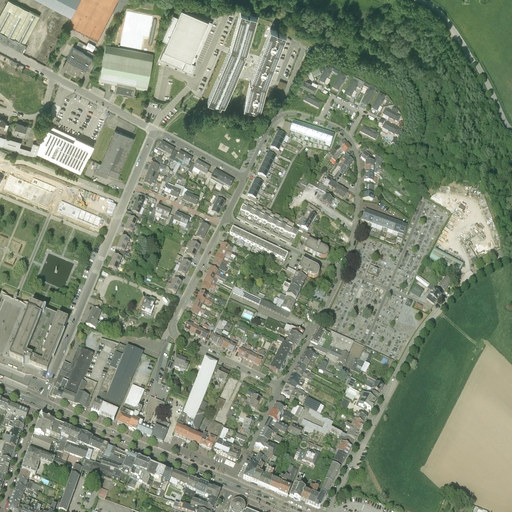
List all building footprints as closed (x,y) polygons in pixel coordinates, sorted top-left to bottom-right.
[(14,38),(25,44),(40,15),(8,0),(0,15),(0,31),(3,33),(14,39),(14,38)] [(38,0),(71,18),(75,11),(80,0),(38,0)] [(121,0),(115,13),(118,15),(124,5),(125,6),(127,2),(129,4),(131,0),(121,0)] [(181,7),(160,58),(192,72),(196,61),(213,21),(181,7)] [(228,51),(207,102),(220,108),(221,104),(224,105),(226,99),(244,57),(245,54),(246,52),(256,16),(240,11),(240,13),(230,48),(228,51)] [(286,34),(270,28),(252,71),(245,103),(243,108),(256,111),(257,109),(261,110),(266,85),(267,80),(286,34)] [(0,39),(11,45),(14,38),(14,39),(3,33),(0,39)] [(25,44),(14,38),(11,45),(22,51),(21,51),(22,51),(25,44)] [(83,50),(86,45),(79,41),(76,46),(83,50)] [(88,42),(88,43),(85,47),(92,51),(95,46),(88,42)] [(105,45),(98,81),(112,83),(111,89),(123,95),(133,97),(135,88),(146,90),(147,85),(152,59),(153,55),(105,45)] [(67,59),(85,69),(86,69),(86,68),(89,69),(90,70),(95,61),(98,55),(87,50),(85,54),(73,47),(66,58),(67,59)] [(81,76),(85,69),(67,59),(63,66),(73,71),(72,72),(75,73),(75,72),(81,76)] [(321,74),(320,72),(324,70),(322,66),(318,68),(312,72),(315,77),(321,74)] [(332,69),(326,66),(318,81),(324,84),(332,69)] [(345,76),(340,73),(332,89),(338,92),(345,76)] [(363,87),(364,84),(353,79),(352,80),(345,95),(350,98),(355,88),(361,91),(363,87)] [(317,88),(302,80),(299,85),(314,93),(317,88)] [(278,90),(280,90),(284,92),(287,83),(282,81),(278,90)] [(367,106),(374,91),(369,88),(368,89),(361,104),(367,106)] [(379,94),(371,109),(377,112),(385,97),(379,94)] [(321,104),(306,96),(303,101),(318,109),(321,104)] [(400,117),(385,109),(382,115),(397,122),(400,117)] [(0,117),(0,132),(6,134),(8,125),(4,124),(5,121),(2,120),(2,119),(0,117)] [(27,126),(17,123),(14,132),(24,135),(27,126)] [(46,123),(37,154),(80,174),(94,145),(91,143),(75,136),(75,137),(53,126),(46,123)] [(400,131),(385,123),(382,128),(397,136),(400,131)] [(298,124),(295,133),(300,135),(303,126),(298,124)] [(303,126),(300,135),(305,136),(308,127),(303,126)] [(308,127),(305,136),(310,138),(313,129),(308,127)] [(378,135),(363,127),(360,133),(375,140),(378,135)] [(313,129),(310,138),(315,140),(318,131),(313,129)] [(96,168),(94,173),(106,178),(106,177),(108,173),(118,177),(134,138),(132,138),(115,131),(101,164),(99,169),(96,168)] [(318,131),(315,140),(320,141),(323,133),(318,131)] [(278,133),(275,138),(283,142),(286,137),(280,134),(278,133)] [(323,133),(320,141),(326,143),(328,134),(323,133)] [(328,134),(326,143),(331,145),(334,136),(328,134)] [(21,142),(5,137),(2,147),(18,151),(21,142)] [(275,138),(273,143),(281,147),(283,142),(275,138)] [(334,156),(337,153),(346,145),(344,141),(337,147),(334,149),(333,148),(328,153),(333,157),(334,156)] [(39,145),(33,143),(29,154),(36,156),(39,145)] [(273,143),(270,149),(272,150),(271,153),(279,156),(280,153),(278,152),(281,147),(273,143)] [(164,153),(168,147),(161,144),(158,150),(164,153)] [(344,155),(350,149),(346,145),(337,153),(334,156),(333,157),(331,159),(335,162),(340,156),(343,153),(344,155)] [(174,150),(168,147),(164,153),(170,156),(169,159),(172,161),(176,153),(173,151),(174,150)] [(365,148),(361,153),(363,155),(360,158),(365,162),(374,163),(374,162),(373,162),(371,160),(368,158),(370,156),(365,152),(367,150),(365,148)] [(178,164),(181,165),(182,163),(185,156),(179,153),(179,154),(176,153),(172,161),(178,164)] [(267,154),(265,159),(273,163),(276,158),(277,159),(279,156),(271,153),(270,155),(267,154)] [(334,180),(338,174),(343,167),(349,158),(346,155),(345,157),(344,157),(339,163),(339,164),(337,167),(331,175),(330,174),(328,177),(334,180)] [(185,156),(182,163),(184,164),(183,167),(189,170),(192,165),(190,163),(192,160),(185,156)] [(349,158),(343,167),(347,170),(352,162),(353,160),(352,159),(353,158),(350,156),(349,158)] [(379,166),(380,166),(383,161),(377,157),(373,162),(374,162),(379,166)] [(265,159),(262,165),(271,169),(273,163),(265,159)] [(149,171),(158,175),(161,169),(165,170),(165,171),(169,173),(170,172),(168,168),(162,165),(156,163),(154,166),(152,165),(149,171)] [(189,170),(190,170),(188,172),(191,174),(192,171),(194,169),(200,172),(203,166),(197,163),(195,166),(192,165),(189,170)] [(262,165),(260,170),(268,174),(271,169),(262,165)] [(204,178),(207,180),(210,174),(207,173),(209,169),(203,166),(200,172),(206,175),(204,178)] [(338,174),(342,177),(347,170),(343,167),(338,174)] [(378,169),(365,168),(364,172),(373,173),(373,174),(376,174),(381,178),(382,177),(380,175),(381,170),(378,169)] [(260,170),(257,175),(260,176),(258,179),(266,183),(267,180),(266,179),(268,174),(260,170)] [(153,180),(156,174),(149,171),(146,177),(153,180)] [(210,180),(216,184),(221,175),(214,172),(213,175),(210,174),(207,180),(205,184),(208,185),(210,180)] [(373,173),(364,172),(364,182),(372,182),(372,178),(373,174),(373,173)] [(420,177),(424,181),(424,182),(427,179),(427,180),(430,176),(426,172),(423,175),(422,175),(420,177)] [(342,177),(338,174),(334,180),(328,177),(326,181),(330,183),(329,186),(332,183),(335,185),(337,183),(342,177)] [(222,187),(224,185),(227,179),(221,175),(216,184),(222,187)] [(322,199),(323,200),(322,202),(329,207),(333,201),(328,198),(331,194),(326,191),(327,188),(317,182),(303,175),(294,189),(302,194),(305,188),(306,188),(307,185),(325,194),(324,196),(322,199)] [(143,187),(148,189),(152,191),(154,185),(155,185),(156,181),(153,180),(146,177),(144,184),(143,187)] [(167,178),(167,179),(165,184),(163,189),(165,190),(164,194),(170,196),(173,190),(167,187),(170,180),(167,178)] [(233,182),(227,179),(224,185),(230,188),(233,182)] [(255,181),(252,186),(260,190),(263,185),(264,186),(266,183),(258,179),(257,182),(255,181)] [(334,194),(342,199),(346,192),(335,185),(332,183),(329,186),(331,187),(330,188),(336,191),(334,194)] [(252,186),(250,191),(258,195),(260,190),(252,186)] [(173,190),(170,197),(177,199),(178,196),(181,197),(183,191),(181,190),(174,187),(173,190)] [(192,198),(185,195),(187,191),(184,190),(184,191),(183,191),(181,197),(184,198),(183,201),(189,204),(192,198)] [(250,191),(247,196),(250,197),(248,200),(256,204),(257,201),(256,200),(258,195),(250,191)] [(367,195),(363,194),(363,200),(373,201),(373,195),(373,191),(367,191),(367,195)] [(192,198),(189,204),(196,207),(196,205),(199,206),(204,194),(201,193),(198,200),(192,198)] [(216,196),(212,205),(221,210),(224,203),(222,202),(224,200),(216,196)] [(147,203),(148,200),(142,198),(141,200),(138,199),(135,205),(141,208),(144,210),(147,203)] [(243,206),(240,211),(246,214),(243,219),(242,221),(245,223),(246,221),(249,215),(252,210),(254,205),(249,203),(247,208),(243,206)] [(134,216),(135,216),(140,219),(141,216),(139,215),(141,208),(135,205),(132,212),(136,213),(134,216)] [(207,214),(213,217),(214,214),(218,216),(221,210),(212,205),(211,207),(212,208),(210,212),(209,211),(207,214)] [(160,219),(160,218),(164,210),(157,207),(156,210),(153,209),(148,222),(152,223),(155,217),(160,219)] [(252,210),(249,215),(254,218),(252,223),(251,225),(254,227),(255,225),(258,219),(260,214),(263,209),(258,207),(255,212),(252,210)] [(309,209),(304,217),(303,219),(312,225),(313,223),(316,218),(318,214),(310,209),(309,209)] [(160,218),(167,221),(165,224),(168,225),(172,217),(169,215),(170,212),(164,210),(160,218)] [(260,214),(258,219),(263,222),(260,228),(259,230),(263,231),(264,229),(266,223),(269,218),(271,213),(266,211),(264,216),(260,214)] [(365,211),(361,221),(366,222),(370,213),(365,211)] [(375,215),(370,213),(366,222),(372,224),(375,215)] [(180,223),(183,217),(176,214),(175,218),(172,217),(168,225),(171,227),(174,221),(180,223)] [(269,218),(266,223),(272,226),(269,232),(268,234),(271,235),(272,233),(275,228),(277,223),(278,222),(280,218),(275,215),(273,220),(269,218)] [(377,226),(380,217),(375,215),(372,224),(377,226)] [(127,224),(135,227),(137,221),(139,222),(140,219),(135,216),(133,220),(130,218),(127,224)] [(307,232),(312,225),(303,219),(298,216),(296,219),(300,222),(297,225),(307,232)] [(183,217),(180,223),(186,226),(185,229),(188,230),(191,222),(188,221),(189,220),(183,217)] [(386,219),(380,217),(377,226),(382,228),(386,219)] [(277,223),(275,228),(280,230),(278,236),(277,238),(280,239),(281,237),(284,232),(286,227),(288,222),(284,219),(281,224),(278,222),(277,223)] [(391,221),(386,219),(382,228),(388,230),(391,221)] [(197,230),(199,231),(205,235),(209,228),(208,228),(209,225),(201,221),(199,224),(200,224),(197,230)] [(388,230),(393,232),(396,223),(391,221),(388,230)] [(402,225),(396,223),(393,232),(398,234),(402,225)] [(127,235),(132,238),(134,234),(132,234),(135,227),(127,224),(124,230),(128,232),(127,235)] [(407,226),(402,225),(398,234),(403,236),(407,226)] [(286,227),(284,232),(292,236),(289,241),(288,243),(291,245),(298,232),(286,227)] [(232,228),(229,235),(237,238),(240,232),(232,228)] [(193,236),(192,239),(197,242),(199,239),(202,241),(205,235),(199,231),(196,238),(193,236)] [(240,232),(237,238),(245,242),(248,236),(240,232)] [(313,254),(312,256),(313,255),(315,256),(315,257),(315,256),(320,258),(322,259),(324,259),(326,258),(327,257),(328,254),(328,253),(328,251),(327,250),(325,249),(320,246),(320,245),(318,244),(317,245),(309,241),(310,237),(305,234),(303,233),(301,237),(308,241),(303,250),(313,254)] [(126,239),(122,237),(119,243),(127,246),(129,240),(131,241),(132,238),(127,235),(126,239)] [(248,236),(245,242),(253,246),(256,239),(248,236)] [(196,253),(199,247),(196,245),(197,242),(192,239),(190,242),(189,241),(186,247),(189,249),(196,253)] [(256,239),(253,246),(260,250),(264,243),(256,239)] [(127,246),(119,243),(117,249),(121,251),(119,254),(124,256),(126,253),(127,253),(128,249),(126,248),(127,246)] [(264,243),(260,250),(268,253),(271,247),(264,243)] [(222,244),(220,249),(231,255),(232,253),(231,253),(233,249),(222,244)] [(271,247),(268,253),(276,257),(279,251),(271,247)] [(193,259),(196,253),(189,249),(186,255),(184,254),(183,257),(188,260),(190,257),(193,259)] [(225,258),(226,255),(233,259),(234,256),(231,255),(220,249),(218,254),(225,258)] [(463,264),(436,249),(430,259),(459,273),(463,264)] [(279,251),(276,257),(284,261),(287,255),(279,251)] [(118,257),(114,256),(111,262),(119,265),(121,259),(123,260),(124,256),(119,254),(118,257)] [(218,254),(215,259),(231,267),(232,265),(224,261),(223,261),(225,258),(218,254)] [(188,260),(183,257),(181,260),(183,261),(180,267),(187,271),(190,265),(187,263),(188,260)] [(229,270),(231,267),(215,259),(213,264),(223,269),(224,268),(229,270)] [(113,269),(111,273),(117,275),(118,272),(116,271),(119,265),(111,262),(109,268),(113,269)] [(288,269),(287,272),(295,276),(305,281),(308,276),(311,278),(314,278),(315,278),(316,277),(317,277),(318,276),(318,275),(319,274),(319,273),(319,272),(318,271),(318,270),(302,262),(297,271),(301,272),(300,275),(288,269)] [(184,277),(187,271),(180,267),(177,273),(175,272),(174,275),(179,278),(181,275),(184,277)] [(221,276),(221,277),(217,275),(216,275),(218,272),(211,268),(208,273),(224,281),(225,281),(227,278),(221,276)] [(213,281),(215,278),(215,279),(222,283),(224,281),(208,273),(206,278),(213,281)] [(179,278),(174,275),(172,278),(174,279),(171,285),(178,289),(181,283),(178,281),(179,278)] [(289,289),(299,294),(305,281),(295,276),(290,288),(284,286),(289,289)] [(419,276),(416,280),(433,292),(434,291),(439,293),(441,291),(438,289),(437,290),(419,276)] [(446,276),(439,286),(445,291),(453,281),(446,276)] [(203,283),(218,290),(219,288),(214,285),(215,282),(213,281),(206,278),(203,283)] [(203,283),(201,288),(210,292),(211,289),(217,292),(218,290),(203,283)] [(175,295),(178,289),(171,285),(168,291),(166,290),(164,293),(170,296),(172,293),(175,295)] [(416,285),(414,288),(411,292),(419,298),(422,293),(424,291),(416,285)] [(288,293),(286,297),(295,302),(299,294),(289,289),(284,286),(282,290),(288,293)] [(439,294),(435,291),(434,291),(433,292),(432,292),(426,300),(434,306),(441,296),(444,293),(441,291),(439,293),(439,294)] [(200,292),(198,297),(209,303),(212,304),(213,302),(207,299),(206,300),(206,299),(207,296),(200,292)] [(281,295),(278,300),(285,303),(293,307),(295,302),(286,297),(281,295)] [(205,303),(208,305),(209,303),(198,297),(195,302),(202,306),(204,302),(205,302),(205,303)] [(145,312),(145,313),(150,316),(154,308),(152,308),(155,302),(146,298),(141,310),(145,312)] [(293,307),(285,303),(278,300),(276,298),(275,301),(280,303),(284,305),(282,307),(281,307),(280,309),(281,310),(284,311),(287,312),(290,313),(293,307)] [(96,300),(95,303),(94,306),(100,309),(102,303),(96,300)] [(195,302),(193,307),(208,314),(209,312),(202,309),(201,309),(202,306),(195,302)] [(31,307),(10,357),(46,372),(59,341),(68,321),(38,309),(31,306),(30,307),(31,307)] [(208,315),(208,314),(193,307),(191,312),(198,316),(199,312),(200,313),(204,315),(203,315),(207,317),(208,315)] [(89,317),(98,321),(101,312),(93,309),(91,312),(90,314),(90,316),(89,316),(89,317)] [(89,318),(86,325),(96,329),(98,323),(97,322),(98,321),(89,317),(88,318),(89,318)] [(194,324),(189,321),(190,318),(188,317),(187,320),(185,323),(187,323),(184,330),(189,333),(192,326),(194,324)] [(277,334),(279,329),(286,333),(300,339),(301,339),(303,333),(299,331),(291,328),(290,329),(268,319),(264,328),(277,334)] [(198,329),(192,326),(189,333),(195,335),(198,329)] [(195,335),(200,338),(203,331),(198,329),(195,335)] [(325,332),(318,329),(315,335),(314,337),(311,343),(310,343),(310,344),(315,346),(317,347),(318,345),(328,349),(330,346),(348,354),(348,355),(354,343),(331,332),(329,335),(325,332)] [(203,331),(200,338),(205,341),(209,334),(203,331)] [(214,335),(212,341),(211,342),(217,345),(222,334),(223,333),(221,332),(219,334),(216,333),(214,335)] [(286,333),(285,336),(289,337),(288,340),(297,345),(300,339),(286,333)] [(225,341),(227,337),(222,334),(217,345),(222,348),(225,341)] [(222,348),(227,350),(233,338),(231,337),(228,342),(225,341),(222,348)] [(292,349),(294,351),(297,345),(288,340),(287,340),(286,341),(283,340),(284,339),(280,337),(277,343),(283,345),(292,349)] [(235,339),(233,338),(227,350),(233,353),(237,343),(234,342),(235,339)] [(289,354),(292,349),(283,345),(281,349),(289,354)] [(348,354),(330,346),(328,349),(318,345),(317,347),(328,352),(330,353),(329,355),(338,359),(337,362),(339,363),(338,366),(342,369),(344,365),(349,355),(348,355),(348,354)] [(98,415),(114,422),(143,353),(126,346),(122,355),(116,352),(110,367),(117,370),(98,415)] [(317,347),(315,346),(313,349),(313,348),(313,349),(326,355),(328,352),(317,347)] [(252,355),(248,361),(254,364),(261,349),(259,348),(256,353),(253,352),(252,355)] [(64,363),(53,388),(55,389),(53,393),(53,392),(52,395),(52,396),(56,398),(59,400),(59,399),(61,400),(82,350),(77,349),(70,366),(64,363)] [(241,349),(237,356),(243,359),(246,352),(241,349)] [(261,349),(254,364),(259,367),(265,354),(264,353),(265,351),(261,349)] [(287,358),(289,354),(281,349),(278,353),(287,358)] [(306,351),(301,359),(313,365),(317,358),(316,357),(317,354),(308,349),(307,352),(306,351)] [(69,403),(73,405),(82,383),(84,378),(94,355),(82,350),(61,400),(65,401),(65,400),(69,402),(69,403)] [(246,352),(243,359),(248,361),(252,355),(246,352)] [(287,358),(278,353),(276,357),(285,362),(287,358)] [(361,371),(364,363),(365,364),(368,356),(363,354),(359,361),(360,361),(356,368),(356,369),(361,371)] [(186,360),(177,357),(174,365),(181,368),(181,369),(186,371),(188,365),(185,364),(186,360)] [(283,366),(285,362),(276,357),(274,361),(283,366)] [(204,358),(183,412),(178,423),(174,436),(175,436),(177,437),(178,438),(178,437),(182,439),(186,441),(191,429),(194,422),(194,420),(214,372),(216,366),(217,365),(209,361),(209,360),(204,358)] [(301,359),(298,365),(306,369),(308,366),(311,368),(313,365),(301,359)] [(322,363),(321,366),(319,369),(318,372),(323,374),(333,379),(334,376),(324,371),(327,365),(328,362),(323,360),(322,363)] [(274,361),(272,366),(280,370),(283,366),(274,361)] [(305,372),(306,369),(298,365),(295,370),(313,379),(314,377),(305,372)] [(222,370),(222,368),(216,366),(214,372),(217,374),(220,375),(222,370)] [(278,374),(280,370),(272,366),(269,370),(272,372),(278,374)] [(96,414),(98,415),(117,370),(110,367),(102,386),(91,412),(93,413),(93,414),(96,415),(96,414)] [(220,375),(217,374),(215,378),(219,380),(220,382),(222,381),(225,382),(227,378),(226,377),(228,373),(222,370),(220,375)] [(295,370),(292,376),(304,382),(307,384),(309,381),(311,382),(313,379),(295,370)] [(292,376),(289,381),(300,388),(301,388),(302,385),(305,387),(307,384),(304,382),(292,376)] [(84,378),(82,383),(86,385),(81,396),(88,398),(88,399),(90,400),(91,398),(97,384),(84,378)] [(286,387),(307,399),(309,396),(299,391),(300,388),(289,381),(286,387)] [(364,386),(379,394),(383,387),(375,383),(373,387),(372,386),(372,385),(366,382),(364,386)] [(84,409),(86,410),(87,410),(90,400),(88,399),(88,398),(81,396),(86,385),(82,383),(73,405),(83,409),(84,409)] [(132,386),(124,404),(133,408),(137,409),(137,408),(144,391),(132,386)] [(319,415),(320,415),(324,407),(320,405),(307,399),(286,387),(281,395),(289,400),(291,396),(297,399),(295,401),(310,410),(309,410),(315,413),(319,415)] [(251,401),(258,404),(261,399),(254,395),(255,394),(251,391),(250,393),(248,392),(247,395),(253,398),(251,401)] [(375,401),(378,396),(370,392),(367,397),(375,401)] [(364,408),(371,411),(375,401),(367,397),(361,394),(359,397),(359,398),(360,399),(357,403),(359,404),(358,407),(363,410),(364,408)] [(284,400),(280,397),(275,406),(285,412),(287,408),(281,406),(284,400)] [(150,398),(143,414),(135,433),(136,433),(150,439),(158,420),(165,404),(150,398)] [(199,446),(206,449),(216,424),(213,423),(214,420),(219,409),(221,410),(224,402),(219,399),(210,420),(198,446),(199,446)] [(248,406),(255,410),(258,404),(251,401),(250,404),(245,402),(243,407),(247,409),(248,406)] [(340,406),(344,408),(347,409),(349,404),(342,401),(340,406)] [(186,441),(192,444),(196,435),(205,414),(204,413),(207,404),(202,402),(201,405),(194,422),(191,429),(186,441)] [(5,403),(0,415),(2,417),(3,416),(5,417),(9,404),(5,403)] [(9,404),(5,417),(4,420),(13,423),(19,408),(15,407),(9,404)] [(275,406),(272,413),(281,418),(280,418),(287,421),(288,421),(291,423),(291,422),(292,421),(299,408),(295,405),(290,414),(285,412),(275,406)] [(19,408),(13,423),(23,426),(28,412),(19,408)] [(134,417),(128,429),(128,430),(135,433),(143,414),(140,413),(142,409),(137,408),(137,409),(134,417)] [(295,422),(296,423),(298,419),(299,419),(304,411),(303,410),(299,408),(292,421),(291,422),(294,424),(295,422)] [(120,426),(125,413),(121,411),(116,424),(116,425),(116,424),(120,426)] [(243,425),(251,428),(252,425),(254,421),(253,421),(253,420),(247,417),(248,415),(242,412),(237,422),(243,425)] [(124,427),(128,429),(134,417),(125,413),(120,426),(121,426),(121,427),(124,428),(124,427)] [(274,429),(278,431),(285,435),(289,427),(285,425),(284,427),(278,424),(279,422),(278,422),(280,418),(281,418),(272,413),(268,420),(272,422),(277,425),(274,429)] [(351,420),(354,422),(354,421),(363,426),(366,419),(357,415),(355,419),(352,417),(351,420)] [(49,437),(55,423),(42,418),(39,419),(40,419),(35,432),(49,437)] [(192,444),(198,446),(210,420),(206,418),(199,436),(196,435),(192,444)] [(23,426),(13,423),(4,420),(1,426),(8,428),(12,430),(12,429),(21,432),(23,426)] [(158,420),(150,439),(162,444),(170,426),(158,421),(158,420)] [(272,422),(268,420),(267,421),(263,430),(274,435),(275,436),(278,431),(274,429),(274,430),(270,428),(272,422)] [(354,421),(354,422),(352,426),(346,423),(344,426),(350,429),(358,434),(363,426),(354,421)] [(64,427),(62,426),(60,426),(57,424),(55,423),(49,437),(48,440),(58,443),(64,427)] [(327,436),(329,433),(328,433),(330,428),(333,423),(324,424),(322,429),(320,433),(327,436)] [(211,451),(213,452),(223,428),(224,427),(216,424),(206,449),(211,451)] [(240,433),(247,435),(247,434),(249,434),(250,431),(250,430),(251,428),(243,425),(242,429),(240,428),(238,431),(240,432),(240,433)] [(299,438),(302,431),(295,428),(295,427),(293,426),(290,430),(289,433),(299,438)] [(72,430),(64,427),(58,443),(55,452),(62,455),(63,453),(72,430)] [(220,455),(226,439),(224,438),(226,433),(227,433),(227,431),(228,431),(223,428),(213,452),(220,455)] [(328,433),(329,433),(338,439),(339,438),(338,442),(341,443),(351,448),(354,441),(346,437),(342,434),(330,428),(328,433)] [(8,435),(10,436),(9,438),(18,441),(21,433),(21,432),(12,429),(12,430),(11,433),(9,432),(8,435)] [(342,434),(346,437),(354,441),(358,434),(350,429),(347,434),(343,432),(342,434)] [(80,434),(77,433),(72,430),(63,453),(69,455),(83,460),(89,462),(93,454),(88,452),(89,451),(88,450),(84,449),(82,448),(82,446),(80,445),(81,444),(77,442),(80,434)] [(272,445),(278,448),(268,443),(271,436),(275,438),(273,441),(280,444),(282,440),(275,436),(274,435),(263,430),(260,435),(258,438),(268,443),(272,445)] [(48,440),(49,437),(35,432),(30,447),(53,457),(55,452),(58,443),(48,440)] [(84,449),(89,437),(84,435),(81,444),(80,445),(82,446),(82,448),(84,449)] [(4,437),(2,443),(2,444),(16,448),(18,442),(18,441),(9,438),(4,437)] [(84,449),(88,450),(92,439),(89,437),(84,449)] [(273,457),(273,456),(278,448),(272,445),(268,443),(258,438),(253,448),(253,449),(258,451),(258,450),(262,452),(263,452),(266,454),(273,457)] [(93,454),(98,441),(92,439),(88,450),(89,451),(88,452),(93,454)] [(234,440),(231,439),(230,441),(226,439),(220,455),(227,458),(232,444),(234,440)] [(94,464),(103,444),(98,441),(93,454),(89,462),(94,464)] [(2,443),(0,442),(0,461),(1,462),(2,458),(11,461),(16,448),(2,444),(2,443)] [(235,445),(234,448),(237,450),(236,452),(239,454),(243,444),(242,443),(240,448),(235,445)] [(341,443),(337,452),(346,457),(351,448),(341,443)] [(79,469),(79,470),(82,471),(83,471),(94,475),(98,464),(100,465),(104,458),(103,457),(102,459),(100,458),(106,445),(103,444),(94,464),(89,462),(83,460),(79,469)] [(234,448),(235,445),(232,444),(227,458),(230,459),(231,460),(232,460),(233,460),(236,462),(239,454),(236,452),(237,450),(234,448)] [(112,448),(108,446),(103,457),(104,458),(100,465),(98,464),(94,475),(104,479),(118,483),(119,481),(122,474),(121,473),(122,469),(128,455),(123,453),(123,454),(121,453),(120,453),(120,452),(118,451),(116,450),(112,448)] [(253,449),(251,453),(260,457),(263,458),(266,454),(263,452),(262,452),(258,450),(258,451),(253,449)] [(340,469),(346,457),(337,452),(330,449),(329,451),(336,455),(332,465),(340,469)] [(28,451),(26,459),(40,463),(51,467),(54,460),(52,460),(28,451)] [(52,460),(54,460),(51,467),(52,468),(52,467),(63,471),(69,455),(63,453),(62,455),(55,452),(53,457),(52,460)] [(302,461),(308,464),(311,454),(306,452),(302,461)] [(260,457),(251,453),(248,459),(245,464),(243,469),(239,478),(243,479),(251,483),(263,458),(260,457)] [(263,458),(251,483),(258,486),(262,475),(264,470),(262,469),(264,466),(267,460),(267,459),(271,461),(273,457),(266,454),(263,458)] [(311,454),(308,464),(313,466),(317,456),(311,454)] [(128,455),(122,469),(121,473),(122,474),(119,481),(127,484),(137,459),(129,456),(128,455)] [(262,475),(258,486),(263,488),(270,471),(277,458),(273,456),(273,457),(271,461),(272,462),(271,464),(270,464),(268,470),(267,469),(264,476),(262,476),(262,475)] [(8,469),(11,461),(2,458),(1,462),(0,461),(0,466),(8,469)] [(40,463),(26,459),(24,465),(22,471),(35,476),(40,463)] [(139,491),(140,488),(141,487),(149,464),(141,461),(137,459),(127,484),(126,486),(139,491)] [(150,488),(153,481),(159,468),(159,469),(159,468),(149,464),(141,487),(140,488),(144,490),(146,486),(150,488)] [(331,466),(324,483),(331,486),(340,469),(332,465),(332,466),(331,466)] [(5,478),(8,469),(0,466),(0,475),(5,478)] [(287,498),(288,496),(290,491),(291,488),(290,488),(292,484),(296,476),(295,476),(299,467),(296,466),(295,469),(289,467),(284,478),(278,494),(287,498)] [(79,469),(74,467),(61,503),(59,509),(57,511),(66,511),(82,471),(79,470),(79,469)] [(160,484),(161,482),(165,471),(159,469),(159,468),(153,481),(160,484)] [(35,476),(22,471),(18,480),(27,482),(28,479),(40,484),(42,479),(35,476)] [(160,493),(161,493),(158,498),(162,499),(173,474),(170,473),(165,471),(161,482),(164,483),(160,493)] [(270,471),(263,488),(269,490),(273,480),(271,479),(274,472),(270,471)] [(162,499),(166,500),(179,505),(184,493),(189,479),(176,473),(175,473),(174,472),(173,474),(162,499)] [(179,505),(189,509),(192,500),(194,497),(199,483),(198,483),(199,480),(191,477),(190,479),(189,479),(184,493),(179,505)] [(278,482),(277,482),(273,492),(274,492),(274,493),(278,494),(284,478),(281,477),(278,482)] [(294,486),(289,497),(293,499),(294,499),(299,487),(301,481),(299,480),(297,479),(294,486)] [(27,482),(18,480),(16,486),(16,487),(31,492),(33,493),(37,494),(39,487),(29,483),(28,485),(26,484),(27,482)] [(273,480),(269,490),(273,492),(277,482),(273,480)] [(193,510),(197,502),(195,501),(196,499),(197,500),(199,496),(200,496),(200,495),(203,497),(208,487),(200,483),(199,483),(194,497),(192,500),(189,509),(193,510)] [(304,491),(306,487),(301,485),(300,487),(299,487),(294,499),(298,501),(300,502),(304,491)] [(300,502),(307,505),(308,502),(315,487),(311,485),(308,493),(304,491),(300,502)] [(329,488),(323,486),(318,497),(324,500),(329,488)] [(33,493),(31,492),(16,487),(13,494),(22,497),(24,493),(27,494),(27,493),(32,495),(33,493)] [(197,502),(205,506),(208,499),(216,502),(219,493),(220,492),(220,491),(219,491),(208,487),(203,497),(200,495),(200,496),(199,496),(197,500),(196,499),(195,501),(197,502)] [(319,509),(324,500),(318,497),(315,496),(318,489),(315,487),(308,502),(307,505),(314,508),(318,509),(319,509)] [(97,498),(105,500),(108,492),(100,489),(97,498)] [(13,494),(10,503),(24,508),(25,507),(21,506),(22,505),(19,504),(21,500),(24,501),(25,498),(22,497),(13,494)] [(208,499),(205,506),(207,506),(207,507),(212,509),(216,502),(208,499)] [(54,511),(58,502),(54,500),(52,505),(51,509),(49,511),(54,511)] [(198,511),(193,510),(189,509),(179,505),(166,500),(164,506),(171,509),(171,510),(178,511),(198,511)] [(249,511),(246,510),(244,511),(243,511),(244,511),(244,510),(245,510),(245,509),(245,508),(245,507),(245,506),(244,505),(244,504),(243,503),(242,502),(241,501),(240,501),(239,501),(238,501),(237,501),(236,501),(235,501),(234,501),(233,502),(232,503),(231,503),(231,504),(230,505),(230,506),(230,507),(230,508),(230,509),(230,510),(230,511),(229,511),(249,511)] [(197,502),(193,510),(198,511),(210,511),(212,510),(212,509),(207,507),(207,506),(205,506),(197,502)] [(8,510),(7,510),(8,511),(22,511),(24,508),(10,503),(8,510)]
